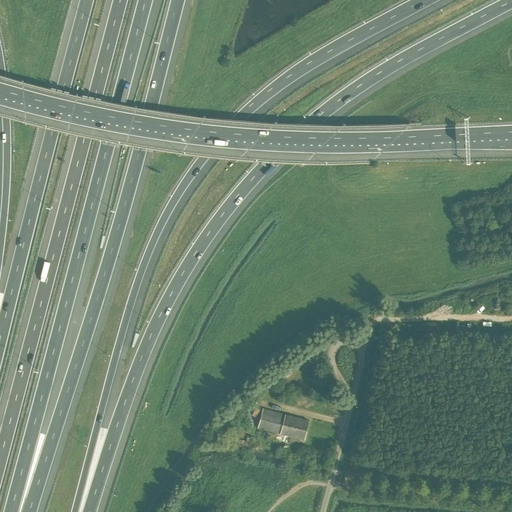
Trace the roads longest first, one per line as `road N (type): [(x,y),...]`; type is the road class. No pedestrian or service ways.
road 1 (motorway): [(90,511),(162,312),(244,188),(346,94),(511,1)]
road 2 (motorway): [(74,511),(147,253),(197,166),(270,89),(424,0)]
road 3 (motorway): [(29,511),(177,0)]
road 4 (motorway): [(10,511),(146,0)]
road 5 (motorway): [(0,88),(135,120),(235,133),(511,132)]
road 6 (motorway): [(121,0),(0,460)]
road 7 (motorway): [(87,0),(0,339)]
road 8 (motorway): [(0,65),(0,244)]
